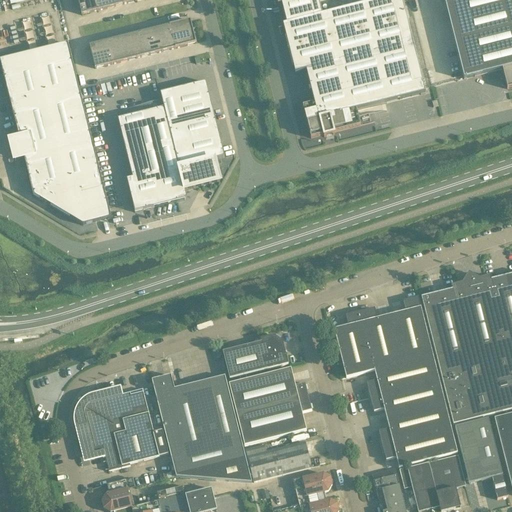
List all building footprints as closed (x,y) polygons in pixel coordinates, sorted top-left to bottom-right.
[(77,0),(81,16),(144,0),(77,0)] [(317,0),(275,0),(278,7),(281,6),(286,25),(282,26),(295,76),(306,73),(307,76),(314,104),(303,107),(311,139),(323,136),(324,138),(335,135),(334,133),(360,127),(357,112),(425,95),(421,76),(401,0),(387,0),(322,16),(317,0)] [(511,0),(443,0),(464,80),(502,70),(507,90),(511,88),(511,0)] [(96,70),(196,44),(190,22),(90,47),(96,70)] [(83,227),(111,219),(68,45),(0,61),(0,62),(19,139),(14,141),(19,160),(24,159),(33,197),(83,227)] [(214,161),(224,158),(206,84),(161,95),(164,109),(118,121),(133,179),(127,181),(135,213),(187,200),(184,192),(219,183),(214,161)] [(453,426),(511,411),(511,275),(491,281),(490,277),(479,280),(469,273),(462,284),(451,287),(452,291),(421,299),(453,426)] [(334,330),(346,379),(374,372),(377,382),(367,384),(370,398),(372,405),(374,413),(384,410),(389,430),(379,433),(382,446),(386,461),(396,459),(399,469),(457,454),(451,429),(445,404),(439,381),(433,357),(432,352),(431,349),(418,298),(403,302),(406,312),(392,316),(377,319),(375,309),(360,313),(346,317),(348,327),(334,330)] [(288,365),(282,342),(274,336),(261,340),(261,343),(223,353),(229,380),(288,365)] [(229,385),(237,417),(308,398),(305,385),(295,387),(291,370),(229,385)] [(152,381),(171,460),(176,477),(209,469),(191,396),(189,386),(174,390),(171,376),(152,381)] [(191,396),(209,469),(245,460),(225,377),(189,386),(191,396)] [(86,408),(84,412),(85,416),(88,433),(94,453),(94,455),(99,453),(101,453),(102,456),(103,459),(105,458),(109,473),(126,468),(130,467),(130,465),(160,458),(168,456),(162,432),(154,434),(143,394),(143,393),(131,396),(130,394),(109,399),(89,405),(86,408)] [(312,412),(308,398),(237,417),(244,447),(306,432),(302,414),(312,412)] [(511,415),(494,420),(511,490),(511,415)] [(469,485),(481,482),(492,480),(497,501),(508,498),(488,420),(455,428),(469,485)] [(245,451),(253,484),(312,469),(305,444),(266,454),(265,446),(245,451)] [(404,490),(412,488),(417,511),(424,511),(431,511),(449,511),(461,509),(456,490),(466,487),(458,457),(407,470),(407,469),(399,471),(404,490)] [(209,469),(176,477),(176,478),(252,484),(251,484),(245,460),(209,469)] [(372,476),(380,511),(405,511),(395,470),(372,476)] [(293,482),(299,506),(301,509),(327,502),(325,493),(328,493),(332,486),(330,478),(323,474),(293,482)] [(118,511),(132,508),(125,481),(107,486),(109,495),(106,496),(102,502),(104,510),(107,511),(118,511)] [(158,502),(160,511),(188,511),(185,496),(183,487),(156,494),(158,502)] [(185,496),(188,511),(217,511),(212,490),(185,496)] [(301,509),(301,511),(338,511),(337,505),(330,501),(327,502),(301,509)] [(160,511),(158,502),(132,508),(132,511),(160,511)]
